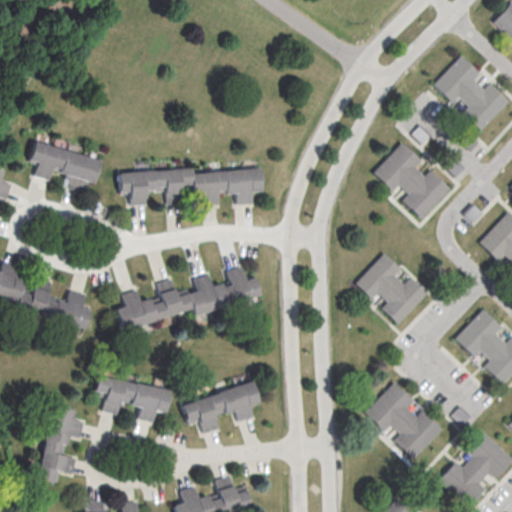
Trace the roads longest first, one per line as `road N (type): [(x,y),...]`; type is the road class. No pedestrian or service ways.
road 1 (residential): [(330,511),(322,212),(384,80),(460,0)]
road 2 (residential): [(421,0),(361,64),(320,138),(292,213),(301,511)]
road 3 (residential): [(511,305),(468,268),(448,236),(458,204),(511,146),(473,37),(432,0)]
road 4 (residential): [(384,80),(267,0)]
